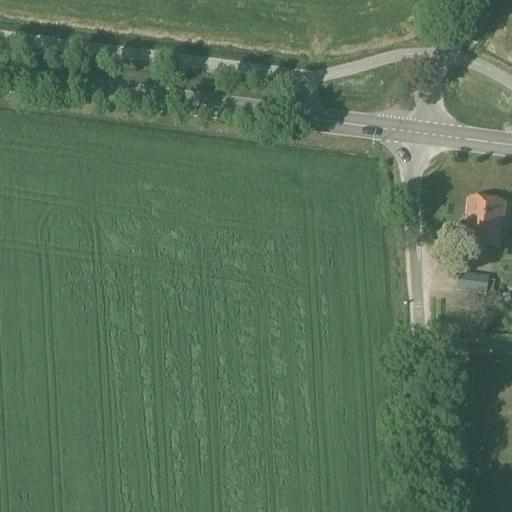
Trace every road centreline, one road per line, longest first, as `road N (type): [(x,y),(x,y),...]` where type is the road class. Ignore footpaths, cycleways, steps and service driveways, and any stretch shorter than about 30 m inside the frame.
road 1 (secondary): [(0,80),(417,135)]
road 2 (unclassified): [(430,511),(411,174),(417,135)]
road 3 (unclassified): [(417,135),(426,87),(486,0)]
